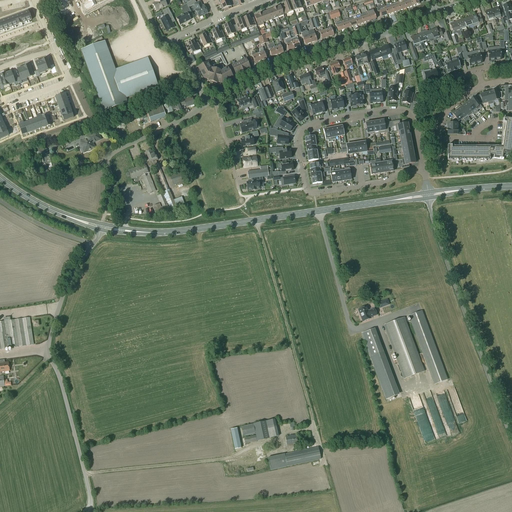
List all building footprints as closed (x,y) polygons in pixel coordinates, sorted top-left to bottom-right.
[(80,0),(86,11),(108,0),(80,0)] [(154,0),(156,3),(153,5),(156,11),(167,6),(163,0),(154,0)] [(204,8),(203,6),(202,7),(200,2),(196,4),(194,0),(187,3),(186,4),(188,7),(188,8),(194,5),(196,9),(195,10),(199,18),(207,13),(206,11),(206,10),(206,9),(206,8),(205,8),(204,8)] [(295,0),(293,0),(289,1),(293,11),(299,9),(302,8),(299,1),(296,2),(295,0)] [(404,0),(402,1),(403,4),(404,3),(406,9),(412,7),(410,1),(409,1),(405,3),(404,0)] [(222,6),(220,6),(221,10),(223,9),(231,6),(229,1),(221,4),(222,6)] [(285,7),(282,8),(285,15),(288,13),(287,13),(293,11),(289,1),(284,4),(285,7)] [(398,2),(396,3),(397,6),(398,5),(400,11),(406,9),(404,3),(403,4),(399,5),(398,2)] [(511,13),(509,4),(507,5),(507,4),(504,5),(504,6),(503,6),(508,21),(511,20),(510,14),(511,13)] [(392,5),(390,5),(391,8),(392,8),(393,13),(400,11),(398,5),(397,6),(393,7),(392,5)] [(187,13),(176,19),(180,26),(191,20),(189,16),(192,15),(188,8),(188,7),(184,9),(187,13)] [(280,7),(275,9),(278,17),(283,15),(280,8),(280,7)] [(386,7),(383,7),(384,10),(385,10),(387,15),(393,13),(392,8),(391,8),(387,9),(386,7)] [(166,17),(160,20),(166,32),(174,28),(169,18),(172,17),(168,8),(163,11),(166,17)] [(498,8),(491,10),(494,18),(497,17),(500,16),(498,8)] [(275,9),(270,11),(273,19),(278,17),(275,9)] [(379,9),(377,10),(378,12),(379,12),(381,17),(387,15),(385,10),(384,10),(380,11),(379,9)] [(491,10),(485,13),(487,20),(494,18),(491,10)] [(270,11),(265,13),(268,21),(273,19),(270,11)] [(338,11),(329,14),(331,20),(334,19),(334,16),(339,15),(338,11)] [(28,12),(19,15),(22,24),(31,21),(28,12)] [(368,13),(366,14),(366,16),(368,16),(369,21),(376,19),(374,14),(369,15),(368,13)] [(260,14),(254,17),(258,25),(263,23),(260,14)] [(19,15),(9,18),(13,27),(22,24),(19,15)] [(362,15),(359,16),(360,18),(361,18),(363,23),(369,21),(368,16),(366,16),(362,17),(362,15)] [(476,16),(469,18),(472,26),(473,28),(474,31),(476,30),(475,27),(476,27),(475,25),(476,24),(477,29),(480,28),(484,27),(481,18),(477,19),(476,16)] [(249,17),(243,19),(247,29),(252,27),(255,26),(252,19),(250,20),(249,17)] [(355,17),(353,18),(354,20),(355,20),(357,26),(363,23),(361,18),(360,18),(356,20),(355,17)] [(9,18),(0,22),(4,31),(13,27),(9,18)] [(469,18),(463,20),(465,28),(472,26),(469,18)] [(238,24),(235,25),(238,32),(241,31),(247,29),(243,19),(237,21),(238,24)] [(349,19),(347,20),(348,23),(349,22),(351,28),(357,26),(355,20),(354,20),(350,22),(349,19)] [(463,20),(456,22),(459,30),(465,28),(463,20)] [(343,21),(341,22),(341,25),(342,24),(344,30),(351,28),(349,22),(348,23),(344,24),(343,21)] [(450,24),(453,32),(454,35),(458,33),(459,36),(461,35),(460,32),(459,30),(456,22),(454,23),(453,22),(450,23),(450,24)] [(229,24),(224,27),(228,36),(233,34),(236,33),(233,26),(231,27),(229,24)] [(336,24),(335,24),(336,27),(338,32),(344,30),(342,24),(341,25),(337,26),(336,24)] [(300,26),(296,27),(298,34),(301,33),(302,37),(305,45),(311,43),(308,36),(307,31),(303,33),(300,26)] [(328,29),(325,30),(328,38),(334,36),(331,28),(330,26),(327,27),(328,29)] [(217,29),(211,32),(216,42),(221,39),(224,38),(221,31),(218,32),(217,29)] [(322,29),(319,30),(319,32),(319,33),(322,40),(328,38),(325,30),(322,31),(322,29)] [(436,29),(430,31),(432,39),(442,36),(440,31),(437,32),(436,29)] [(426,31),(423,32),(426,41),(432,39),(430,31),(427,32),(426,31)] [(311,35),(308,36),(311,43),(317,41),(314,34),(313,32),(310,33),(311,35)] [(423,42),(426,41),(423,32),(419,33),(420,35),(417,36),(422,51),(425,49),(423,42)] [(205,35),(199,38),(203,47),(212,43),(209,37),(206,38),(205,35)] [(422,51),(417,36),(414,37),(414,36),(410,37),(410,38),(412,43),(408,45),(412,55),(415,53),(413,47),(414,46),(415,48),(418,47),(420,51),(422,51)] [(294,41),(292,42),(294,49),(300,47),(297,37),(293,38),(294,41)] [(105,40),(80,49),(103,111),(128,102),(126,98),(158,87),(147,58),(116,70),(112,61),(105,40)] [(288,41),(285,42),(286,44),(288,51),(294,49),(292,42),(289,43),(288,41)] [(398,44),(394,45),(397,54),(401,53),(400,51),(406,49),(403,41),(398,43),(398,44)] [(499,48),(493,48),(495,61),(501,60),(500,50),(504,49),(503,41),(498,42),(499,48)] [(188,46),(185,48),(188,52),(190,51),(192,54),(200,50),(197,43),(194,45),(193,42),(187,44),(188,46)] [(278,47),(275,48),(277,55),(283,53),(281,46),(280,46),(280,44),(277,45),(278,47)] [(271,45),(268,46),(269,50),(271,57),(277,55),(275,48),(272,49),(271,45)] [(384,48),(379,50),(381,57),(391,54),(388,46),(383,47),(384,48)] [(260,53),(258,54),(261,61),(266,59),(262,48),(259,49),(260,53)] [(373,51),(369,52),(372,60),(381,57),(379,50),(373,52),(373,51)] [(479,51),(473,53),(476,65),(482,63),(479,51)] [(254,53),(251,54),(252,56),(255,63),(261,61),(258,54),(255,55),(254,53)] [(476,65),(473,53),(467,54),(466,53),(462,54),(464,61),(468,60),(470,66),(476,65)] [(208,60),(208,61),(211,61),(220,57),(224,65),(226,65),(227,65),(221,54),(208,60)] [(360,55),(359,55),(363,66),(367,64),(364,54),(363,54),(362,54),(360,54),(360,55)] [(462,54),(458,55),(459,58),(457,59),(457,58),(450,61),(454,72),(457,71),(456,70),(460,69),(458,62),(460,62),(464,61),(462,54)] [(356,57),(355,57),(358,67),(363,66),(359,55),(359,56),(358,55),(356,56),(356,57)] [(434,59),(433,55),(426,58),(427,61),(431,60),(434,66),(437,65),(434,59)] [(247,58),(231,66),(236,76),(239,74),(240,75),(248,71),(247,70),(252,68),(247,58)] [(47,59),(41,61),(45,73),(46,73),(45,72),(51,70),(47,59)] [(350,59),(342,61),(345,70),(349,69),(348,68),(353,66),(350,59)] [(38,71),(35,72),(37,78),(40,77),(40,75),(45,73),(41,61),(35,63),(38,71)] [(454,72),(450,61),(444,63),(442,64),(441,61),(437,62),(440,69),(444,67),(443,67),(445,67),(447,73),(451,72),(452,73),(454,72)] [(207,63),(198,68),(200,71),(198,72),(202,79),(204,78),(204,79),(212,81),(211,82),(214,83),(215,82),(222,83),(223,85),(230,81),(229,79),(233,77),(227,68),(220,72),(220,71),(212,69),(212,70),(211,69),(207,63)] [(337,63),(330,66),(333,75),(336,74),(335,70),(339,68),(337,63)] [(29,66),(23,68),(27,79),(32,77),(33,79),(37,78),(35,72),(32,73),(29,66)] [(20,78),(17,79),(19,84),(22,83),(21,81),(27,79),(23,68),(17,70),(20,78)] [(322,68),(314,71),(317,80),(320,79),(319,75),(324,73),(322,68)] [(438,79),(436,71),(430,72),(430,70),(425,71),(425,73),(424,73),(425,77),(423,78),(424,82),(438,79)] [(6,74),(5,74),(10,88),(10,87),(9,85),(15,83),(15,85),(19,84),(17,79),(14,80),(11,72),(9,73),(9,72),(6,73),(6,74)] [(347,83),(343,73),(339,74),(341,79),(338,80),(340,85),(343,84),(343,85),(347,83)] [(0,79),(2,84),(0,84),(0,88),(1,91),(10,88),(5,74),(0,76),(0,79)] [(304,76),(299,78),(302,88),(308,86),(312,85),(309,74),(304,75),(304,76)] [(291,76),(286,78),(290,90),(294,89),(294,90),(299,88),(297,83),(294,84),(291,76)] [(280,80),(273,83),(276,92),(283,90),(280,80)] [(376,104),(375,90),(369,91),(369,86),(365,87),(366,95),(369,94),(370,104),(376,104)] [(389,89),(388,89),(388,102),(396,102),(396,97),(397,97),(397,93),(396,93),(396,89),(394,89),(394,87),(389,87),(389,89)] [(267,88),(258,91),(263,102),(271,99),(267,88)] [(412,91),(406,89),(405,92),(404,91),(401,102),(410,104),(413,93),(412,93),(412,91)] [(360,94),(355,95),(357,107),(359,106),(359,107),(362,107),(362,106),(364,105),(363,101),(363,100),(363,97),(364,97),(363,91),(359,92),(360,94)] [(498,100),(497,96),(498,96),(497,93),(496,93),(496,91),(490,92),(493,101),(493,102),(498,100)] [(357,107),(355,95),(350,95),(350,93),(346,94),(347,101),(349,100),(350,104),(351,108),(352,107),(353,108),(356,108),(356,107),(357,107)] [(64,94),(53,98),(55,103),(66,99),(64,94)] [(291,100),(288,94),(281,96),(284,103),(291,100)] [(487,103),(485,94),(480,95),(481,100),(479,100),(480,104),(482,103),(482,105),(488,103),(487,103)] [(170,104),(164,106),(166,114),(173,112),(172,110),(176,108),(177,112),(183,109),(182,106),(185,105),(186,108),(194,105),(192,98),(187,100),(185,95),(182,95),(183,98),(170,103),(170,104)] [(247,96),(236,101),(239,109),(249,105),(249,106),(253,104),(255,109),(259,107),(256,98),(251,100),(251,101),(249,101),(247,96)] [(341,98),(336,99),(338,110),(344,109),(343,106),(346,105),(344,96),(341,97),(341,98)] [(479,105),(480,104),(479,100),(477,102),(474,98),(470,101),(475,109),(477,111),(481,108),(479,105)] [(338,110),(336,99),(330,101),(330,99),(326,100),(328,109),(331,108),(332,111),(338,110)] [(321,103),(316,104),(319,114),(324,113),(322,106),(326,105),(324,100),(320,101),(321,103)] [(475,109),(470,101),(465,104),(465,105),(471,112),(475,109)] [(301,112),(306,110),(304,102),(299,104),(299,106),(291,113),(295,118),(295,117),(299,123),(305,118),(300,113),(301,112)] [(319,114),(316,104),(310,106),(310,104),(306,105),(308,111),(311,110),(313,116),(319,114)] [(471,112),(465,105),(465,104),(461,108),(467,116),(467,117),(468,118),(473,114),(471,112)] [(162,106),(138,114),(142,125),(166,117),(162,106)] [(286,111),(281,106),(278,107),(275,112),(283,117),(286,111)] [(60,112),(59,112),(61,117),(71,113),(70,108),(60,112)] [(467,116),(461,108),(457,111),(462,119),(463,120),(467,117),(467,116)] [(462,119),(457,111),(452,114),(455,118),(452,120),(456,122),(457,121),(458,122),(462,119)] [(71,113),(61,117),(63,122),(73,118),(71,113)] [(46,114),(41,115),(45,127),(50,126),(46,114)] [(42,118),(37,119),(41,128),(45,127),(41,115),(41,116),(42,118)] [(285,130),(289,132),(294,125),(290,123),(290,122),(287,120),(286,120),(280,117),(277,122),(280,124),(278,127),(284,131),(285,130)] [(511,154),(511,150),(511,118),(504,117),(503,121),(506,121),(506,123),(502,149),(481,149),(462,149),(452,149),(447,149),(447,160),(479,160),(489,160),(490,160),(490,158),(493,159),(494,159),(503,160),(504,153),(511,154)] [(244,124),(240,125),(242,133),(256,129),(254,121),(252,122),(251,119),(243,121),(244,124)] [(457,130),(457,124),(456,124),(456,122),(452,120),(452,124),(447,124),(447,130),(448,130),(457,130)] [(383,121),(378,122),(379,134),(389,133),(387,123),(384,124),(383,121)] [(396,132),(399,132),(409,130),(407,124),(400,125),(399,121),(392,122),(392,127),(395,126),(396,132)] [(374,134),(372,123),(365,124),(367,131),(364,131),(365,138),(368,138),(367,135),(374,134)] [(24,124),(19,126),(22,135),(27,133),(24,124)] [(283,133),(276,130),(275,137),(278,137),(277,143),(277,145),(281,146),(282,144),(288,145),(288,144),(289,144),(289,140),(288,140),(289,137),(283,137),(283,133)] [(6,131),(0,133),(0,139),(8,136),(6,131)] [(86,140),(80,143),(82,148),(83,149),(85,152),(86,152),(88,152),(89,152),(90,151),(91,151),(92,150),(94,148),(92,143),(93,142),(100,139),(97,132),(85,138),(86,140)] [(244,139),(240,139),(241,147),(254,145),(253,138),(258,136),(257,132),(250,134),(251,138),(249,138),(244,138),(244,139)] [(42,147),(37,148),(39,157),(47,156),(45,148),(43,148),(42,147)] [(413,152),(412,147),(402,149),(399,149),(401,155),(403,154),(413,152)] [(282,148),(275,148),(276,155),(279,155),(280,160),(291,158),(290,151),(286,151),(283,151),(282,148)] [(145,153),(144,153),(145,156),(146,156),(147,157),(145,158),(148,166),(149,165),(151,171),(153,170),(151,163),(150,164),(149,161),(152,160),(151,158),(149,154),(151,154),(150,150),(145,152),(145,153)] [(152,160),(149,161),(150,164),(151,163),(157,161),(155,156),(153,153),(151,154),(149,154),(151,158),(152,160)] [(256,157),(243,158),(244,168),(257,167),(256,157)] [(415,163),(414,157),(404,159),(401,160),(403,166),(401,166),(401,169),(409,168),(409,165),(415,163)] [(278,172),(279,176),(286,175),(285,172),(293,171),(292,163),(281,165),(282,172),(278,172)] [(158,164),(156,165),(157,169),(156,169),(165,191),(168,190),(158,164)] [(145,165),(128,171),(131,180),(141,176),(148,195),(156,192),(145,165)] [(272,176),(272,172),(268,172),(267,170),(247,172),(248,179),(253,179),(262,178),(266,177),(271,176),(272,176)] [(179,171),(168,176),(170,182),(182,178),(179,171)] [(283,179),(280,179),(281,182),(283,181),(284,186),(288,185),(288,186),(292,185),(292,184),(295,184),(294,176),(283,178),(283,179)] [(254,182),(246,183),(247,190),(251,190),(252,191),(255,190),(255,189),(259,189),(259,184),(263,184),(262,178),(253,179),(254,182)] [(176,208),(173,201),(169,190),(162,193),(163,194),(167,205),(168,205),(171,211),(176,208)] [(167,205),(163,194),(158,197),(161,204),(153,207),(156,215),(169,210),(167,205)] [(182,197),(173,201),(176,208),(185,205),(182,197)] [(366,307),(358,310),(362,322),(371,319),(370,318),(376,316),(374,309),(369,311),(369,312),(368,312),(366,307)] [(422,312),(408,316),(434,385),(447,380),(422,312)] [(4,322),(0,322),(0,349),(33,345),(29,318),(10,321),(4,322)] [(404,318),(384,326),(404,379),(424,372),(404,318)] [(373,330),(361,334),(370,357),(381,353),(373,330)] [(383,353),(381,353),(370,357),(386,400),(399,395),(383,353)] [(0,372),(9,371),(8,362),(5,362),(4,360),(0,360),(0,372)] [(456,395),(448,398),(457,422),(465,419),(456,395)] [(434,428),(441,425),(438,418),(431,420),(434,428)] [(275,420),(266,421),(269,439),(278,437),(275,420)] [(253,425),(242,427),(243,435),(255,433),(253,425)] [(236,429),(230,430),(231,440),(238,439),(236,429)] [(255,436),(244,438),(245,444),(257,441),(255,436)] [(296,436),(285,437),(287,450),(294,449),(293,445),(297,444),(296,436)] [(318,447),(285,454),(287,467),(321,460),(318,447)]
